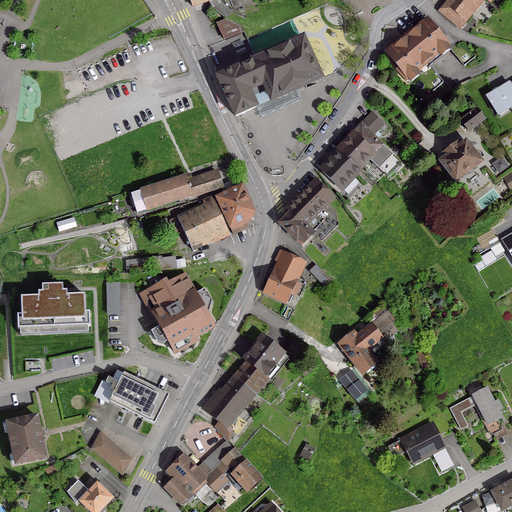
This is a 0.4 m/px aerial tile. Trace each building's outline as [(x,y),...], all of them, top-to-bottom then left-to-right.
[(452,0),(448,6),(446,4),(439,12),(459,29),(466,22),(464,19),(480,0),(486,0),(489,3),(491,0),(452,0)] [(220,3),(212,9),(224,19),(232,13),(220,3)] [(425,20),(426,22),(387,53),(386,52),(385,53),(398,69),(396,71),(405,82),(448,47),(426,19),(425,20)] [(241,28),(225,20),(217,25),(224,41),(243,33),(241,28)] [(217,78),(234,117),(255,108),(248,91),(256,88),(264,84),(271,101),(319,79),(302,40),(254,61),(254,62),(238,69),(238,68),(217,78)] [(511,90),(508,84),(486,97),(497,116),(511,106),(511,90)] [(460,121),(468,132),(484,120),(476,109),(460,121)] [(360,125),(371,136),(382,125),(371,114),(360,125)] [(371,136),(360,125),(351,135),(352,136),(338,150),(339,152),(320,171),(340,191),(360,171),(358,169),(368,159),(387,178),(400,164),(371,136)] [(433,155),(422,142),(414,149),(425,162),(433,155)] [(472,170),(473,169),(480,163),(481,161),(480,158),(480,156),(478,154),(475,153),(472,153),(465,143),(460,147),(457,143),(442,154),(445,158),(440,162),(455,182),(466,174),(467,173),(470,172),(472,170)] [(216,172),(186,181),(185,177),(130,194),(136,213),(146,211),(196,195),(196,194),(201,192),(201,194),(221,188),(216,172)] [(511,173),(503,178),(510,191),(511,190),(511,173)] [(316,214),(333,197),(316,181),(282,215),(285,218),(279,224),(301,246),(312,234),(310,232),(322,220),(316,214)] [(216,198),(229,228),(231,233),(246,226),(244,222),(251,218),(253,213),(241,187),(216,198)] [(217,234),(224,231),(226,230),(211,197),(202,202),(205,208),(178,220),(191,249),(213,238),(218,236),(217,234)] [(57,224),(59,231),(75,226),(72,219),(57,224)] [(299,299),(305,285),(295,281),(302,265),(279,253),(277,258),(281,260),(275,273),(271,271),(267,280),(270,281),(264,293),(284,303),(289,294),(299,299)] [(182,257),(174,258),(176,269),(185,268),(184,260),(182,260),(182,257)] [(155,270),(154,262),(153,258),(145,260),(147,271),(155,270)] [(316,266),(310,273),(323,286),(329,280),(316,266)] [(165,336),(171,347),(211,324),(184,275),(167,285),(165,282),(154,288),(154,287),(141,295),(159,327),(150,332),(156,341),(165,336)] [(122,315),(121,283),(107,283),(108,315),(122,315)] [(85,297),(63,298),(62,293),(62,288),(44,289),(44,299),(22,300),(23,324),(86,321),(85,297)] [(399,299),(395,294),(385,302),(386,303),(369,317),(371,320),(399,299)] [(401,312),(408,308),(403,302),(397,306),(401,312)] [(346,345),(342,349),(360,372),(374,361),(366,350),(381,338),(383,341),(399,328),(394,321),(398,318),(391,309),(356,337),(352,333),(342,341),(346,345)] [(281,354),(282,353),(262,337),(243,360),(246,363),(263,376),(270,369),(275,373),(286,358),(281,354)] [(305,354),(293,345),(288,352),(299,361),(305,354)] [(233,378),(254,395),(267,379),(263,376),(246,363),(233,378)] [(108,402),(154,424),(168,395),(123,373),(108,402)] [(254,395),(233,378),(217,398),(218,398),(207,412),(206,411),(205,412),(219,424),(215,429),(227,443),(233,435),(234,436),(245,422),(237,417),(254,395)] [(472,396),(487,425),(501,419),(497,411),(501,409),(497,402),(493,404),(486,389),(472,396)] [(462,431),(469,427),(458,406),(451,409),(462,431)] [(19,463),(44,458),(36,417),(10,422),(12,432),(8,433),(13,454),(17,454),(19,463)] [(413,463),(443,448),(432,425),(401,441),(413,463)] [(115,469),(122,473),(129,459),(122,456),(123,454),(116,451),(117,449),(111,446),(111,444),(105,441),(106,439),(99,436),(92,449),(99,452),(98,454),(104,458),(104,459),(110,463),(109,464),(116,468),(115,469)] [(260,478),(239,454),(234,449),(233,450),(226,443),(213,455),(215,456),(213,458),(211,456),(202,465),(210,474),(204,481),(215,493),(216,493),(229,482),(232,485),(238,480),(246,490),(260,478)] [(313,449),(306,446),(300,457),(307,460),(313,449)] [(202,464),(195,470),(182,456),(166,471),(174,479),(164,489),(180,505),(193,492),(200,499),(209,490),(203,483),(204,481),(210,474),(202,465),(202,464)] [(56,469),(53,465),(44,469),(46,474),(56,469)] [(90,481),(87,479),(79,487),(82,491),(76,497),(81,502),(90,511),(102,511),(104,511),(104,507),(103,506),(110,499),(96,486),(90,481)] [(501,510),(511,503),(511,479),(511,480),(511,481),(492,493),(501,510)] [(467,511),(477,511),(478,511),(473,502),(464,507),(467,511)]
